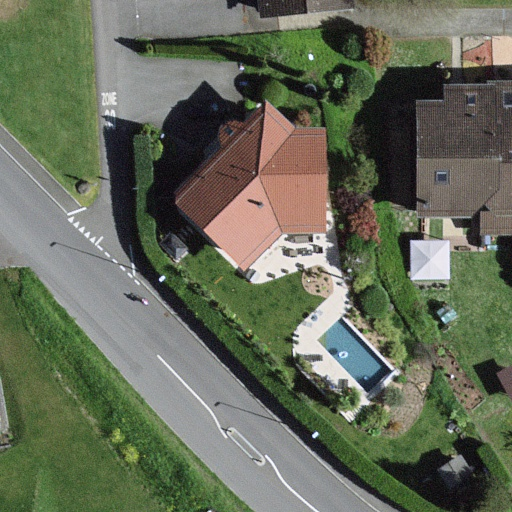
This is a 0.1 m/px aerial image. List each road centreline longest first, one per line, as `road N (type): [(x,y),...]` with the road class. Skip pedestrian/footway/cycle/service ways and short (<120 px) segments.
road 1 (tertiary): [(319,511),(79,263)]
road 2 (residential): [(79,263),(99,242),(114,201),(107,0)]
